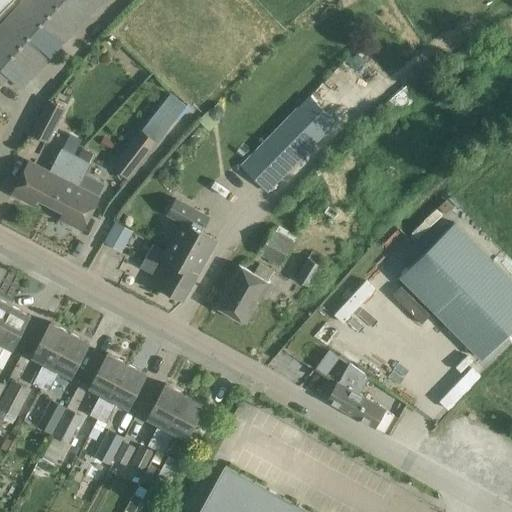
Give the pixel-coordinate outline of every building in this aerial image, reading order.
[(23,0),(0,25),(0,85),(9,76),(21,87),(101,0),(23,0)] [(0,0),(0,17),(16,1),(15,0),(0,0)] [(399,77),(407,86),(387,101),(394,111),(436,79),(421,60),(399,77)] [(141,130),(156,141),(185,103),(170,92),(141,130)] [(308,94),(239,164),(267,192),(336,122),(308,94)] [(48,99),(30,133),(48,143),(66,108),(48,99)] [(140,128),(112,166),(128,178),(156,141),(141,130),(140,128)] [(49,204),(75,154),(61,147),(49,171),(29,161),(13,193),(34,204),(37,198),(49,204)] [(60,218),(81,229),(98,196),(97,196),(103,184),(85,174),(90,162),(94,154),(82,148),(78,156),(75,154),(49,204),(64,212),(60,218)] [(164,252),(199,270),(217,240),(200,231),(208,216),(176,198),(167,214),(182,222),(164,252)] [(104,242),(121,252),(133,230),(115,221),(104,242)] [(276,223),(258,253),(279,266),(297,236),(276,223)] [(482,359),(511,328),(511,281),(454,223),(400,276),(482,359)] [(325,259),(311,251),(308,257),(307,257),(295,277),(306,284),(307,282),(311,285),(318,275),(329,282),(335,272),(322,264),(325,259)] [(199,270),(164,252),(149,280),(158,285),(157,285),(183,300),(199,270)] [(273,285),(268,282),(274,271),(259,262),(253,273),(238,265),(215,304),(246,322),(262,295),(266,297),(273,285)] [(435,337),(444,329),(413,297),(404,306),(435,337)] [(0,321),(9,303),(0,298),(0,321)] [(9,303),(0,321),(0,393),(5,384),(0,381),(0,353),(4,345),(13,349),(30,315),(9,303)] [(40,388),(69,331),(49,321),(31,355),(44,362),(33,384),(40,388)] [(89,342),(69,331),(40,388),(48,392),(59,370),(71,376),(89,342)] [(97,418),(127,363),(107,352),(89,386),(101,393),(90,414),(97,418)] [(384,408),(359,394),(369,376),(349,362),(338,381),(338,382),(328,399),(384,431),(394,415),(384,409),(384,408)] [(147,373),(127,363),(97,418),(105,423),(116,401),(128,407),(147,373)] [(412,395),(414,392),(418,386),(389,367),(383,377),(412,395)] [(12,380),(0,402),(0,407),(16,417),(31,390),(12,380)] [(155,449),(185,393),(164,383),(146,417),(159,424),(147,445),(155,449)] [(185,393),(155,449),(165,455),(172,442),(169,440),(174,432),(186,438),(205,404),(185,393)] [(51,399),(37,425),(52,433),(66,407),(51,399)] [(67,408),(41,458),(54,464),(65,442),(68,444),(82,416),(67,408)] [(109,464),(113,458),(122,440),(124,437),(108,428),(94,455),(109,464)] [(126,465),(136,447),(123,440),(114,458),(126,465)] [(140,445),(130,464),(143,471),(153,451),(140,445)] [(167,488),(181,463),(168,456),(155,481),(167,488)] [(312,511),(225,464),(198,511),(312,511)]
